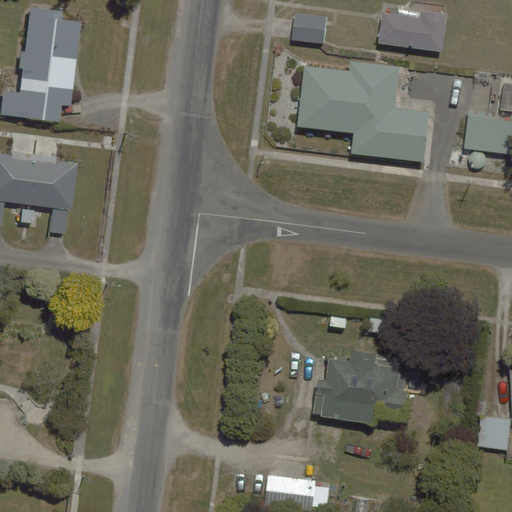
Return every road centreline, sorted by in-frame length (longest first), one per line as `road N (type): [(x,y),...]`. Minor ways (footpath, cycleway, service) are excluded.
road 1 (residential): [(177,210),(511,251)]
road 2 (residential): [(141,511),(177,210)]
road 3 (residential): [(177,210),(203,0)]
